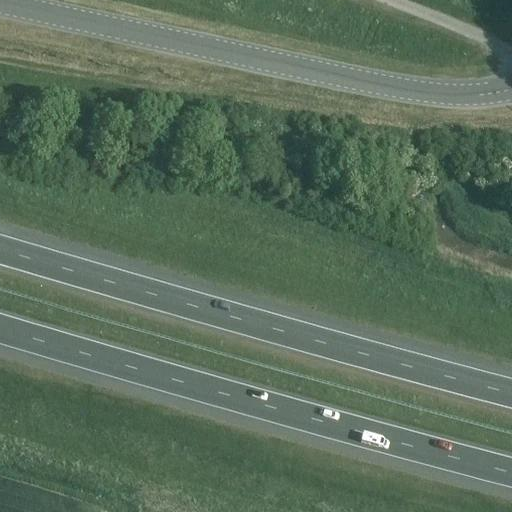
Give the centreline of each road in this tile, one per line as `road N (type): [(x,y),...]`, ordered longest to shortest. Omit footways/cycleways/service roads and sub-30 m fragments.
road 1 (motorway): [(0,326),(511,473)]
road 2 (motorway): [(511,388),(0,244)]
road 3 (tertiary): [(0,4),(385,91),(472,96),(511,88)]
road 4 (unclassified): [(511,56),(392,0)]
